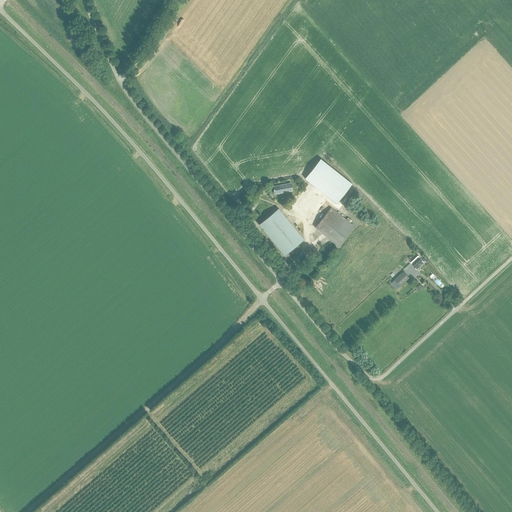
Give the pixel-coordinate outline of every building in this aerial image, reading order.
[(336,203),(352,184),(320,158),(305,178),(336,203)] [(276,186),(274,187),(274,189),(274,191),(275,193),(277,193),(289,191),(292,190),(291,188),(292,188),(291,186),(290,184),(288,184),(276,186)] [(346,202),(352,193),(350,192),(343,201),(346,202)] [(285,255),(304,239),(278,208),(259,224),(285,255)] [(315,228),(338,246),(354,227),(330,208),(315,228)] [(410,263),(417,269),(424,262),(418,255),(410,263)] [(392,283),(397,289),(409,278),(404,272),(392,283)]
